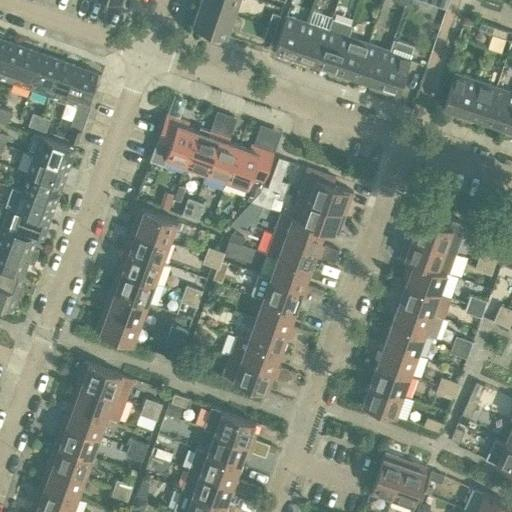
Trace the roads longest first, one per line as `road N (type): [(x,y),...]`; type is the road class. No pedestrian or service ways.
road 1 (residential): [(275,511),(406,140)]
road 2 (residential): [(34,368),(148,48)]
road 3 (residential): [(406,140),(148,48)]
road 4 (residential): [(148,48),(0,0)]
